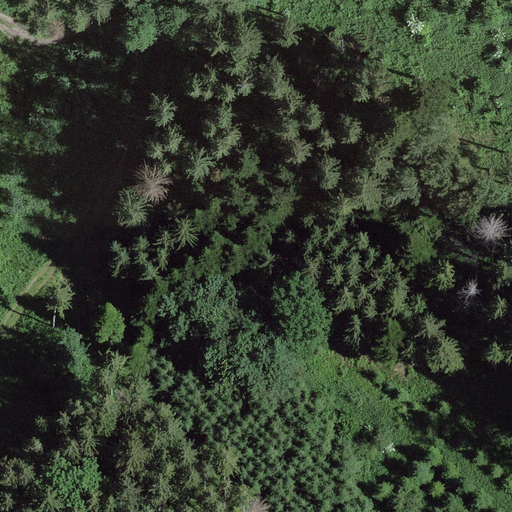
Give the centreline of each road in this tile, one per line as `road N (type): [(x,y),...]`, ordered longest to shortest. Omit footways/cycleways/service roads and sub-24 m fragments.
road 1 (track): [(198,31),(150,63),(103,165),(0,325)]
road 2 (track): [(0,2),(31,16),(198,31),(248,0)]
